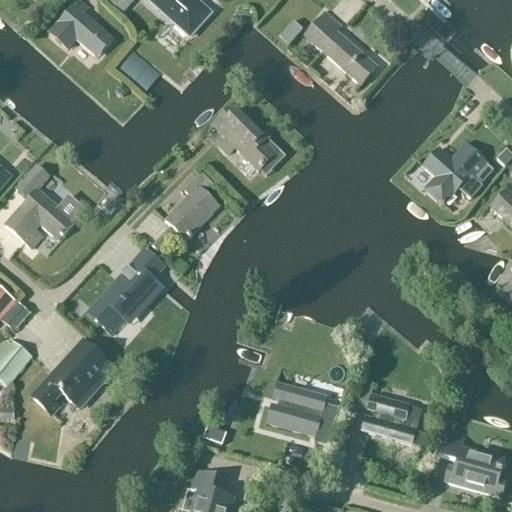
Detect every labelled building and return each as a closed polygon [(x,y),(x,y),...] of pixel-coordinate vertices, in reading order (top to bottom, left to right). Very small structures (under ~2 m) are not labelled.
[(109,0),(107,3),(122,16),(135,0),(109,0)] [(144,0),(189,39),(209,17),(193,3),(195,0),(144,0)] [(83,17),(88,12),(77,3),(56,27),(47,37),(67,55),(76,44),(87,54),(97,62),(113,44),(103,35),(83,17)] [(304,41),(359,89),(376,70),(336,36),(340,30),(325,17),(304,41)] [(303,33),(293,25),(279,41),(288,49),(303,33)] [(262,145),(267,140),(234,107),(212,129),(225,141),(219,146),(230,157),(235,152),(258,175),(275,157),(262,145)] [(479,187),(492,174),(485,168),(486,167),(464,148),(451,163),(439,152),(422,171),(434,181),(422,194),(439,209),(445,209),(454,199),(453,198),(457,193),(470,204),(483,190),(479,187)] [(50,180),(36,168),(15,193),(26,202),(2,230),(32,255),(44,241),(36,234),(39,230),(57,246),(75,226),(38,194),(50,180)] [(186,202),(164,224),(185,245),(216,213),(226,223),(237,212),(198,173),(177,193),(186,202)] [(511,231),(511,197),(507,193),(490,210),(511,231)] [(164,271),(145,254),(88,317),(111,337),(125,322),(115,313),(122,305),(132,313),(155,288),(152,285),(164,271)] [(0,324),(16,307),(0,292),(0,324)] [(32,361),(11,343),(2,344),(0,346),(0,386),(6,392),(32,361)] [(61,396),(73,406),(80,413),(102,389),(115,374),(83,345),(33,401),(46,413),(44,414),(51,421),(60,410),(54,404),(61,396)] [(280,404),(278,411),(271,409),(266,427),(316,441),(314,447),(326,450),(333,427),(321,423),(327,402),(276,388),(272,402),(280,404)] [(409,432),(411,424),(418,426),(422,414),(409,411),(371,400),(367,413),(373,415),(371,423),(365,421),(361,434),(421,451),(425,436),(409,432)] [(448,473),(444,486),(501,501),(505,488),(498,486),(504,465),(461,453),(463,443),(445,438),(438,461),(463,468),(461,476),(448,473)] [(228,511),(231,501),(220,498),(218,505),(210,502),(216,481),(193,474),(188,491),(198,494),(192,511),(228,511)]
